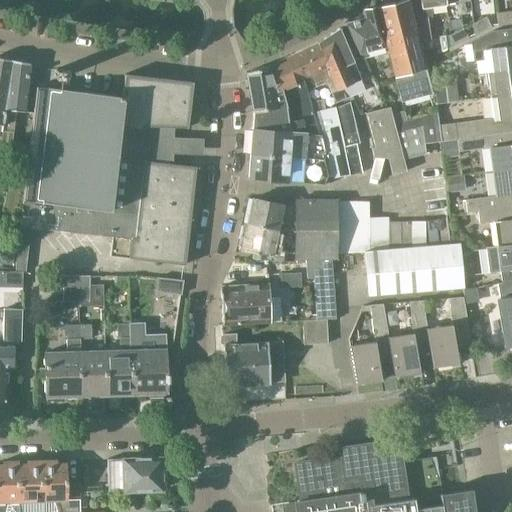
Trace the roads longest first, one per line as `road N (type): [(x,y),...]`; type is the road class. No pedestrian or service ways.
road 1 (residential): [(199,433),(200,301),(226,130),(222,63)]
road 2 (residential): [(199,433),(511,391)]
road 3 (residential): [(0,39),(62,55),(222,63)]
road 4 (residential): [(0,440),(199,433)]
road 5 (residential): [(222,63),(293,38),(347,0)]
